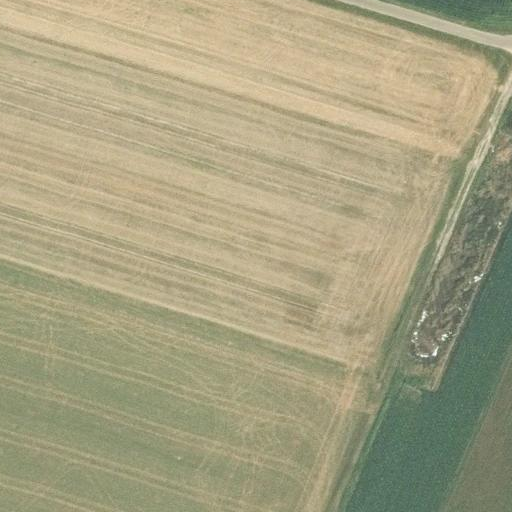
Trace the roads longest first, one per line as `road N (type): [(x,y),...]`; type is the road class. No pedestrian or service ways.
road 1 (track): [(337,511),(511,91)]
road 2 (track): [(333,0),(511,53)]
